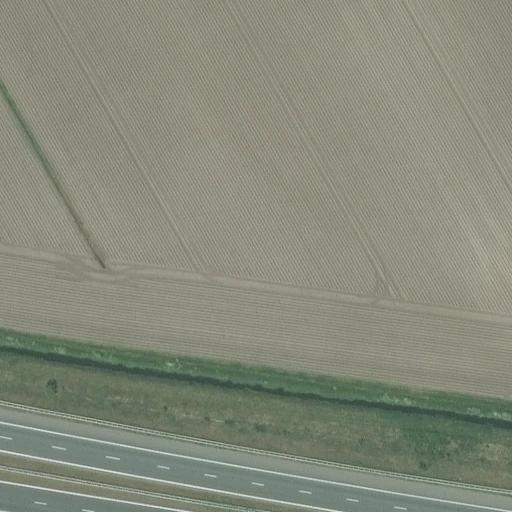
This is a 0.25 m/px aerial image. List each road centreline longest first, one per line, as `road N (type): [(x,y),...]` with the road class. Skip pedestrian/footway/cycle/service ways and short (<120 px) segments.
road 1 (track): [(511,415),(0,335)]
road 2 (motorway): [(429,511),(0,435)]
